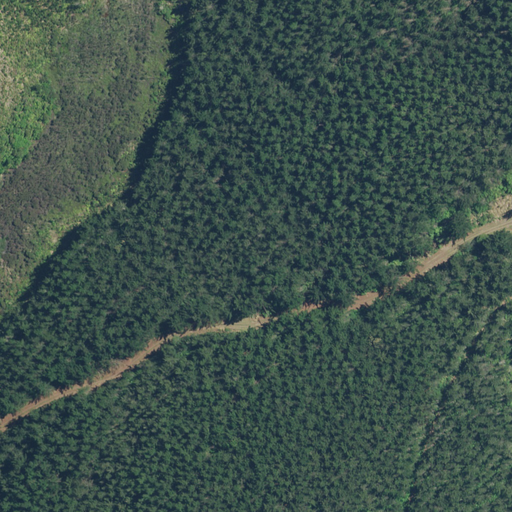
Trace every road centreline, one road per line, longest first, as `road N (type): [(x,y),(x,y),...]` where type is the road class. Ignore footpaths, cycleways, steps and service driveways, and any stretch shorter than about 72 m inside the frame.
road 1 (track): [(511,201),(308,339),(81,382),(0,434)]
road 2 (unclassified): [(0,312),(140,148),(167,89),(178,0)]
